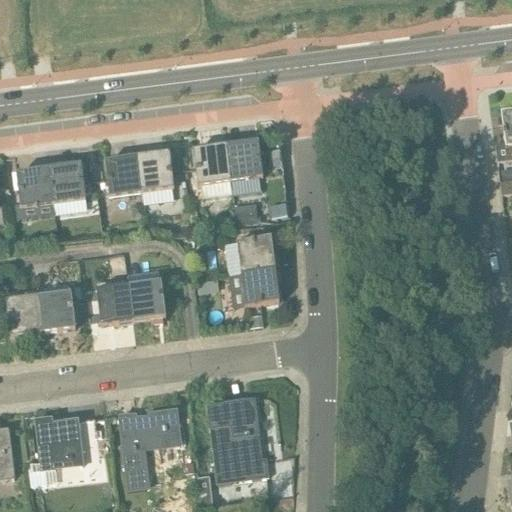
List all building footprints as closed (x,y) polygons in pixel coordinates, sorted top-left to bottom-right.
[(505,153),(511,152),(511,115),(501,117),(505,153)] [(226,152),(230,186),(262,182),(258,148),(226,152)] [(198,190),(230,186),(226,152),(193,156),(198,190)] [(142,197),(174,193),(169,159),(137,163),(142,197)] [(109,202),(142,197),(137,163),(105,167),(109,202)] [(53,208),(85,204),(81,170),(48,174),(53,208)] [(511,172),(501,174),(502,186),(511,184),(511,172)] [(53,208),(48,174),(16,179),(20,208),(15,209),(17,224),(54,219),(53,208)] [(511,184),(502,186),(500,186),(501,199),(511,197),(511,184)] [(257,220),(255,208),(234,211),(236,222),(257,220)] [(241,280),(275,275),(271,243),(236,247),(241,280)] [(275,275),(241,280),(245,312),(279,307),(275,275)] [(208,296),(206,286),(197,287),(198,298),(208,296)] [(129,291),(134,326),(166,322),(161,287),(129,291)] [(101,330),(134,326),(129,291),(96,295),(101,330)] [(38,302),(43,338),(75,334),(71,298),(38,302)] [(10,342),(43,338),(38,302),(6,306),(10,342)] [(262,320),(249,321),(250,331),(263,329),(262,320)] [(216,489),(248,484),(269,482),(266,464),(256,465),(253,441),(259,440),(255,406),(207,412),(216,489)] [(140,455),(181,450),(177,415),(147,418),(148,425),(137,426),(136,420),(118,422),(125,473),(142,471),(140,455)] [(79,488),(103,485),(96,424),(46,430),(45,425),(35,426),(41,476),(77,471),(79,488)] [(8,435),(0,436),(0,476),(13,475),(8,435)] [(194,464),(183,465),(185,477),(196,476),(194,464)] [(205,511),(213,511),(209,480),(195,481),(198,511),(205,511)]
